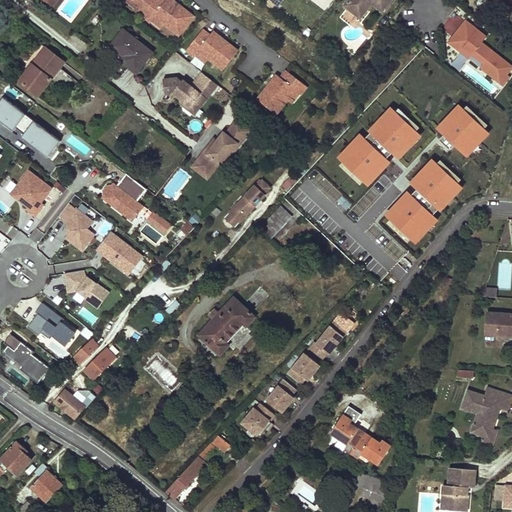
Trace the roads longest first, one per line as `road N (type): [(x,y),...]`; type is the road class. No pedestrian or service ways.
road 1 (residential): [(214,511),(302,420),(463,219),(481,207),(511,207)]
road 2 (residential): [(166,511),(0,389)]
road 3 (unknown): [(46,411),(140,298),(171,288),(185,301)]
road 4 (residential): [(10,290),(37,286),(38,259),(11,253),(1,264),(4,285)]
